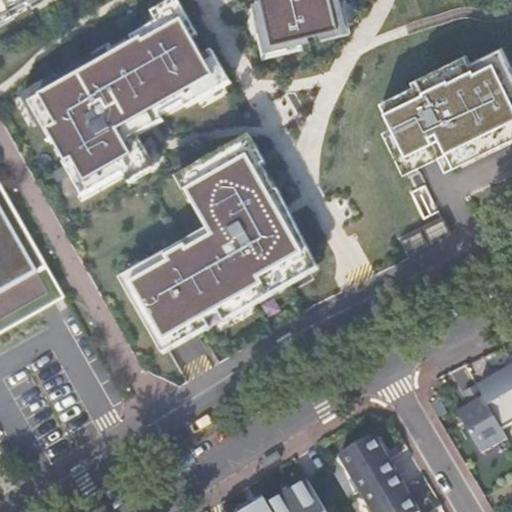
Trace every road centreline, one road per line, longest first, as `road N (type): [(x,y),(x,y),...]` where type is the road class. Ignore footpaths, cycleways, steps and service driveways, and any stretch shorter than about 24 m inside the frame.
road 1 (secondary): [(511,232),(249,373),(29,511)]
road 2 (secondary): [(134,511),(383,367)]
road 3 (residential): [(471,511),(383,367)]
road 4 (secondary): [(383,367),(511,299)]
